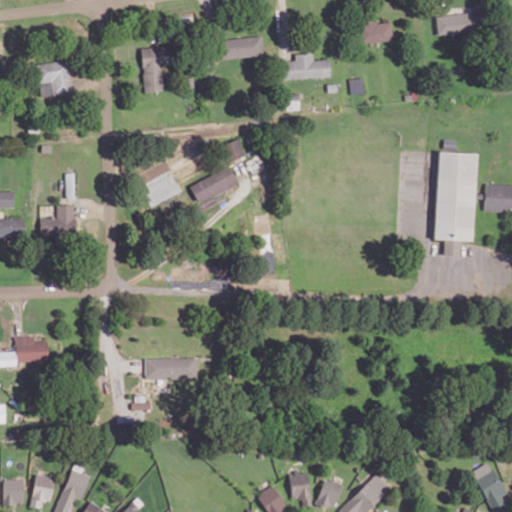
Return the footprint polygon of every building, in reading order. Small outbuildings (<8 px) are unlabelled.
[(435,16),(437,35),(482,28),(479,10),(435,16)] [(390,22),(376,22),(376,20),(359,20),(360,41),(391,40),(390,22)] [(262,55),(261,36),(219,38),(220,57),(262,55)] [(141,47),(143,91),(163,90),(162,47),(141,47)] [(312,52),(294,52),(294,60),(279,61),(280,78),(329,77),(329,59),(312,59),(312,52)] [(71,93),(68,59),(36,63),(39,96),(71,93)] [(184,77),(184,87),(192,87),(191,76),(184,77)] [(350,94),(364,92),(362,77),(348,79),(350,94)] [(286,109),(299,109),(298,92),(286,93),(286,109)] [(244,155),(238,138),(221,144),(227,161),(244,155)] [(472,240),(475,153),(437,151),(433,238),(443,239),(442,255),(459,255),(459,240),(472,240)] [(236,183),(228,166),(189,185),(197,202),(236,183)] [(483,210),(511,211),(511,217),(511,216),(511,184),(484,183),(483,210)] [(0,206),(13,207),(13,190),(0,190),(0,206)] [(74,204),(56,204),(56,216),(39,217),(39,236),(74,235),(74,204)] [(34,341),(33,335),(15,336),(16,361),(47,360),(46,340),(34,341)] [(144,357),(145,376),(195,376),(195,356),(144,357)] [(150,401),(131,402),(131,409),(150,408),(150,401)] [(469,472),(494,511),(496,511),(511,502),(486,461),(469,472)] [(53,511),(67,511),(74,496),(80,498),(89,475),(70,468),(53,511)] [(301,505),(310,504),(306,471),(288,472),(290,498),(300,497),(301,505)] [(29,505),(39,508),(41,499),(49,501),(54,477),(36,473),(29,505)] [(354,511),(356,511),(357,511),(363,511),(389,488),(375,473),(337,509),(339,511),(354,511)] [(332,509),(340,483),(323,477),(314,503),(332,509)] [(3,503),(23,504),(23,479),(3,478),(3,503)] [(255,495),(267,511),(277,511),(286,506),(270,484),(255,495)] [(138,511),(136,510),(139,506),(132,499),(120,511),(138,511)] [(104,511),(106,511),(88,500),(80,511),(104,511)]
